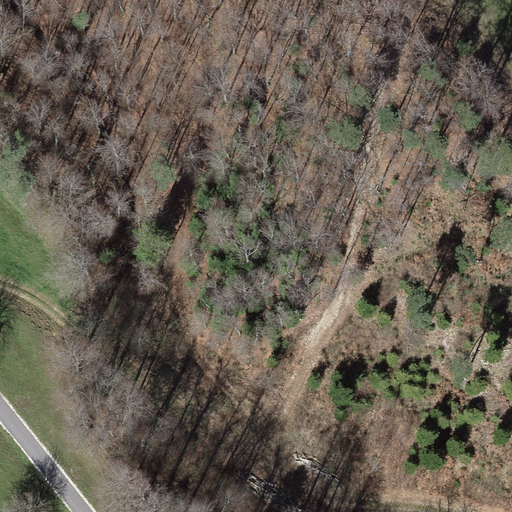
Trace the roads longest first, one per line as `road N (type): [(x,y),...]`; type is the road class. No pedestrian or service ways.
road 1 (track): [(60,317),(195,438),(229,458),(328,494),(457,511)]
road 2 (track): [(88,511),(0,405)]
